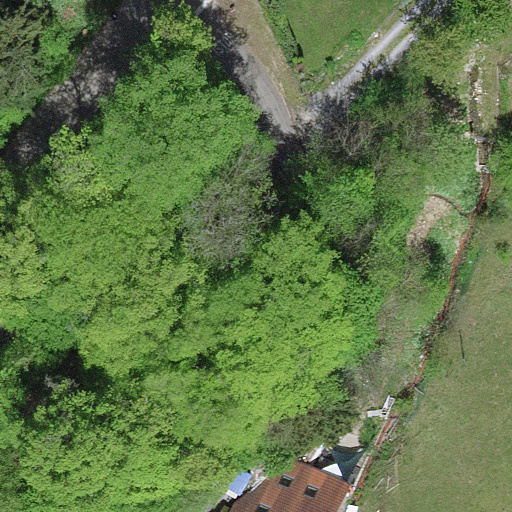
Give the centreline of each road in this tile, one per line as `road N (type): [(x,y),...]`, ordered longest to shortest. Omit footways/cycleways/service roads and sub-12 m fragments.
road 1 (unclassified): [(165,0),(263,95),(280,154),(284,227),(231,435),(192,511)]
road 2 (unclassified): [(160,0),(52,122),(0,195)]
